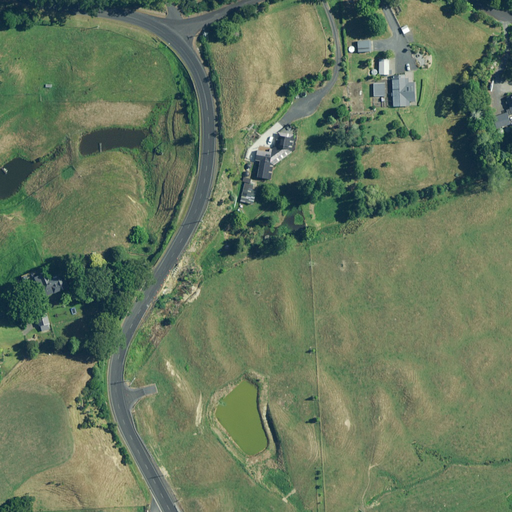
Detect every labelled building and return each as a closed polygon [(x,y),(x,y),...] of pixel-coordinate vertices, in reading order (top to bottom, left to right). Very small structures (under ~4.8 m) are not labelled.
[(373,37),(358,38),(359,51),(374,51),(373,37)] [(390,59),(380,59),(379,74),(389,74),(390,59)] [(409,77),(393,78),(394,106),(410,105),(410,102),(417,102),(416,82),(410,82),(409,77)] [(375,82),(374,95),(382,96),(382,100),(388,101),(389,83),(375,82)] [(511,111),(493,116),(496,128),(510,124),(510,126),(511,125),(511,111)] [(277,163),(293,149),(294,149),(296,134),(278,132),(276,145),(272,149),(270,149),(270,151),(269,151),(258,150),(256,160),(261,160),(258,177),(272,179),(273,171),(274,163),(277,163)] [(259,184),(245,181),(241,201),(254,204),(259,184)] [(65,274),(52,278),(50,274),(45,276),(47,284),(44,285),(48,296),(70,288),(65,274)] [(41,275),(35,277),(38,285),(44,282),(41,275)] [(47,315),(37,318),(42,332),(51,328),(47,315)]
